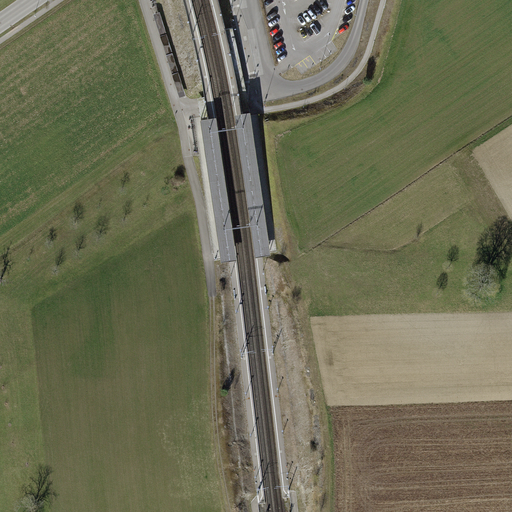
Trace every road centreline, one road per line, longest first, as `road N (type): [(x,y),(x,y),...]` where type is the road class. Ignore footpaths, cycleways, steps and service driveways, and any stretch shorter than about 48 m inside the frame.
road 1 (track): [(178,110),(213,296),(215,436),(228,511)]
road 2 (track): [(178,110),(196,108),(217,255),(225,255)]
road 3 (track): [(254,111),(270,248)]
